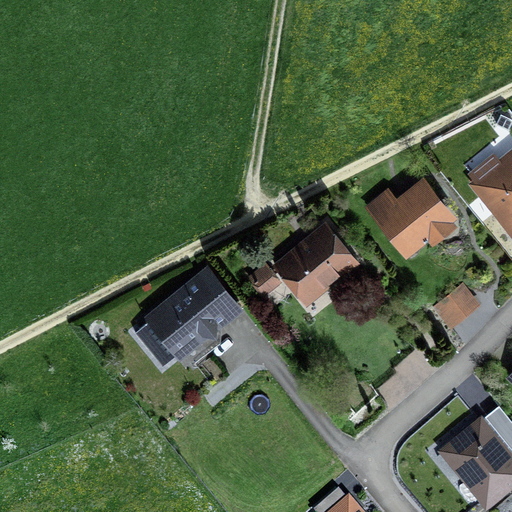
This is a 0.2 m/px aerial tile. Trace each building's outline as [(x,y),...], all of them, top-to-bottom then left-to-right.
[(511,148),(472,182),(511,228),(511,148)] [(410,262),(465,220),(432,177),(403,200),(395,190),(370,210),(410,262)] [(276,273),(282,269),(312,310),(368,269),(333,222),(277,263),(279,265),(273,270),(269,265),(252,278),(264,293),(281,280),(276,273)] [(246,325),(204,273),(148,317),(189,370),(246,325)] [(482,302),(460,279),(428,308),(451,332),(482,302)] [(378,344),(354,364),(373,386),(396,367),(390,360),(410,344),(393,323),(373,340),(378,344)] [(511,492),(511,456),(483,422),(447,451),(493,508),(511,492)] [(360,511),(353,503),(342,511),(360,511)]
